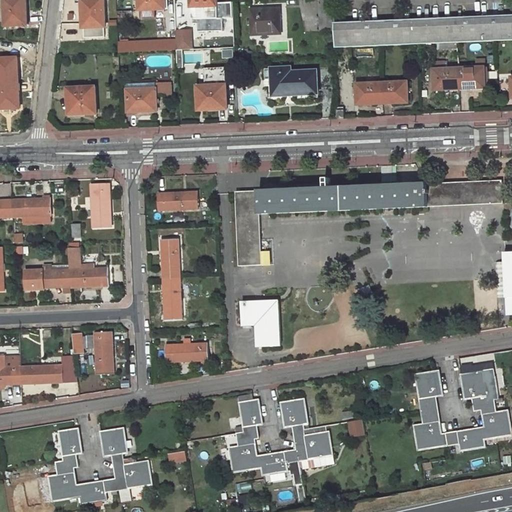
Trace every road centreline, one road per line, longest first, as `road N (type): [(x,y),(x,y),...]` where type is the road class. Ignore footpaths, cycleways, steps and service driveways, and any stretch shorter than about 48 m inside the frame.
road 1 (tertiary): [(511,135),(131,152)]
road 2 (residential): [(142,397),(511,339)]
road 3 (residential): [(138,312),(131,152)]
road 4 (residential): [(36,153),(53,0)]
road 5 (residential): [(0,419),(142,397)]
road 6 (residential): [(138,312),(0,319)]
